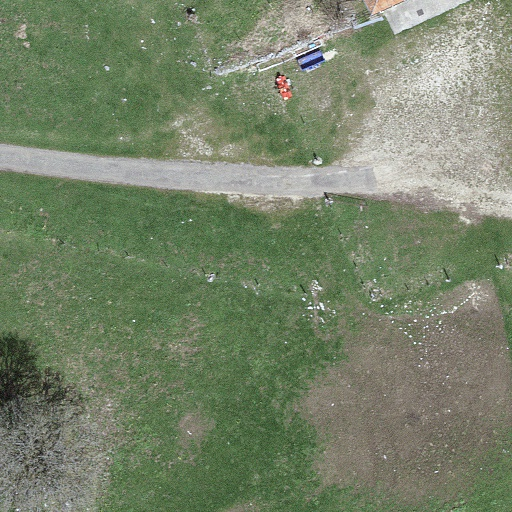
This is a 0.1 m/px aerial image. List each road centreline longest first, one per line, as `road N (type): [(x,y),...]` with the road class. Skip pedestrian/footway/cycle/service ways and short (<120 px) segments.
road 1 (unclassified): [(0,152),(122,169),(372,185)]
road 2 (unknown): [(331,184),(511,112)]
road 3 (track): [(372,185),(511,204)]
